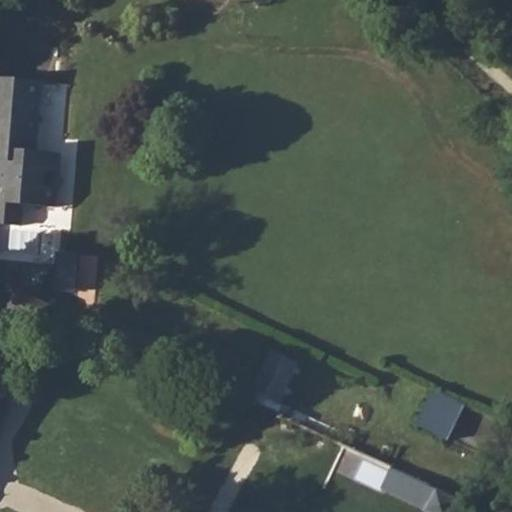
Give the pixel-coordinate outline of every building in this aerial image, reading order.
[(0,259),(52,265),(55,230),(22,226),(22,205),(57,208),(68,85),(0,80),(0,150),(1,150),(0,156),(0,259)] [(15,290),(3,313),(39,330),(51,306),(15,290)] [(271,355),(250,401),(280,415),(300,370),(271,355)] [(416,425),(447,442),(464,405),(433,390),(416,425)] [(456,511),(463,501),(395,468),(386,487),(428,508),(426,511),(456,511)]
